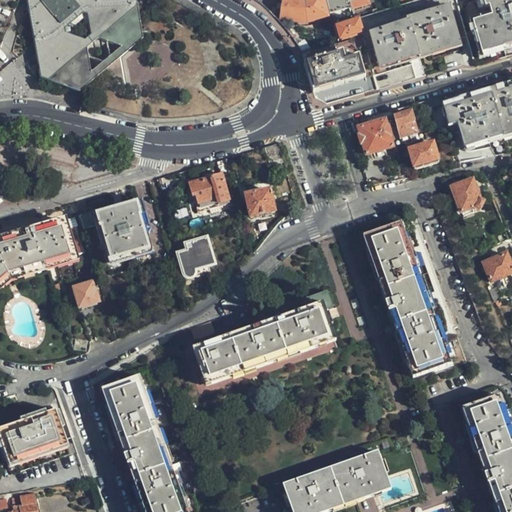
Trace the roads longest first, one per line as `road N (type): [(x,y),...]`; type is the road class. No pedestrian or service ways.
road 1 (residential): [(324,223),(277,242),(206,311),(71,372)]
road 2 (residential): [(0,213),(144,174),(158,142)]
road 3 (residential): [(342,111),(511,63)]
road 4 (residential): [(71,372),(122,511)]
road 5 (tertiary): [(273,116),(280,80),(271,48),(249,20),(215,0)]
road 6 (residential): [(485,168),(412,183),(369,202)]
road 7 (tertiary): [(158,142),(212,141),(273,116)]
